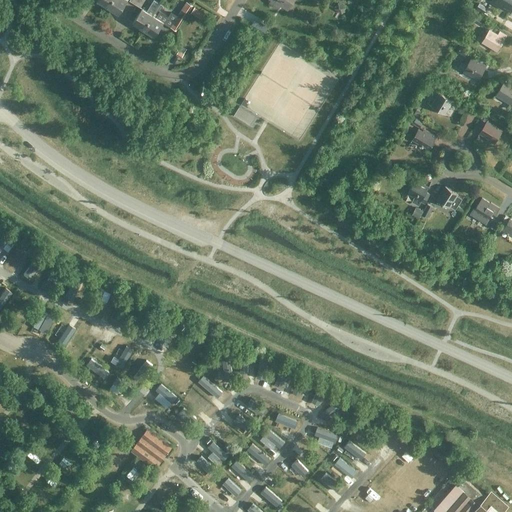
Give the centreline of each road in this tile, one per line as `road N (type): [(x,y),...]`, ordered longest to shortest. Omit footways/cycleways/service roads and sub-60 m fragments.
road 1 (tertiary): [(511,378),(151,213),(75,170),(0,110)]
road 2 (residential): [(48,0),(175,77),(196,70),(240,0)]
